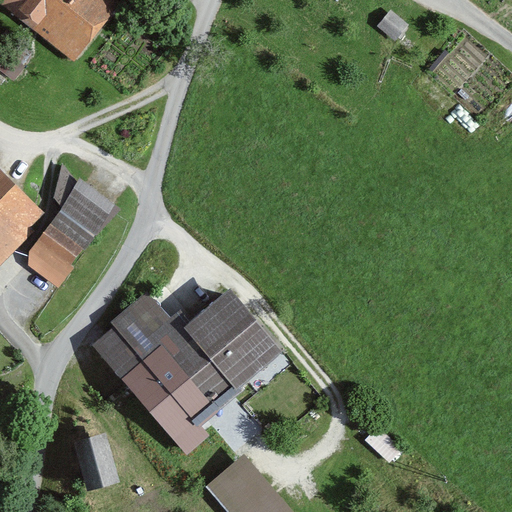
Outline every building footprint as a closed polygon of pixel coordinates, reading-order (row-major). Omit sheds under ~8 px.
[(2,0),(65,52),(108,0),(2,0)] [(403,25),(391,14),(381,26),(393,36),(403,25)] [(22,64),(2,48),(0,51),(0,65),(13,76),(22,64)] [(148,146),(148,124),(128,124),(128,146),(148,146)] [(62,211),(61,213),(87,233),(106,208),(79,188),(65,168),(55,201),(62,211)] [(0,242),(34,208),(0,173),(0,242)] [(32,263),(60,284),(86,250),(78,245),(58,230),(32,263)] [(155,350),(132,323),(99,350),(182,449),(203,432),(190,416),(232,380),(235,384),(272,352),(255,331),(250,335),(239,322),(244,318),(226,297),(194,325),(190,320),(155,350)] [(112,477),(105,451),(84,456),(91,483),(112,477)] [(276,511),(238,466),(215,486),(237,511),(276,511)]
